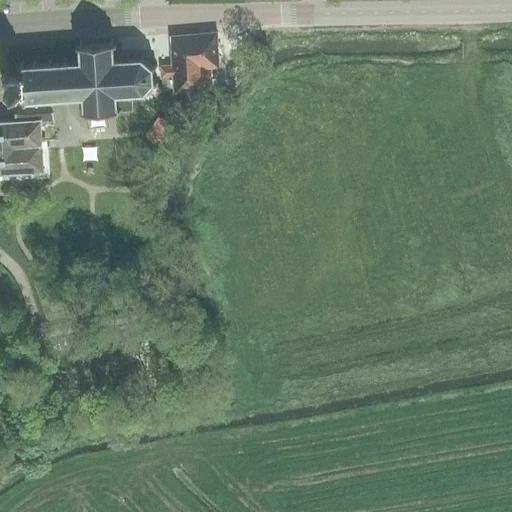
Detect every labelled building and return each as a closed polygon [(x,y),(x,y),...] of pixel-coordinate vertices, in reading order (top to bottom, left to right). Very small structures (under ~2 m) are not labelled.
[(203,102),(203,90),(211,89),(210,68),(219,67),(216,33),(215,33),(171,36),(173,65),(161,66),(161,78),(162,89),(163,93),(187,91),(188,103),(203,102)] [(0,122),(0,173),(43,170),(40,121),(54,120),(53,104),(54,104),(54,100),(66,100),(66,103),(70,103),(70,99),(82,99),(83,111),(79,111),(79,115),(83,115),(84,118),(87,118),(87,114),(114,112),(115,116),(117,116),(117,112),(132,111),(131,95),(141,95),(142,98),(146,98),(145,93),(153,99),(162,89),(157,85),(157,83),(153,81),(152,69),(157,67),(156,65),(152,67),(143,59),(144,55),(142,54),(140,58),(129,59),(129,55),(126,55),(127,59),(114,60),(113,46),(117,46),(117,44),(113,44),(113,40),(109,40),(110,44),(83,46),(83,42),(80,42),(80,46),(76,46),(76,49),(80,48),(81,62),(68,63),(68,59),(64,59),(65,63),(52,64),(52,60),(49,60),(49,64),(37,65),(36,61),(33,61),(34,65),(24,66),(24,62),(21,62),(21,66),(17,66),(17,69),(21,68),(22,75),(9,76),(9,72),(7,72),(7,76),(3,76),(3,80),(7,80),(7,85),(8,90),(4,90),(4,93),(8,93),(8,97),(12,97),(12,93),(23,92),(23,99),(19,99),(19,100),(14,101),(16,122),(0,122)] [(155,127),(148,137),(160,145),(167,135),(155,127)] [(0,215),(15,216),(15,203),(0,203),(0,215)] [(71,414),(90,410),(89,399),(69,403),(71,414)] [(98,419),(82,422),(84,431),(100,428),(98,419)]
